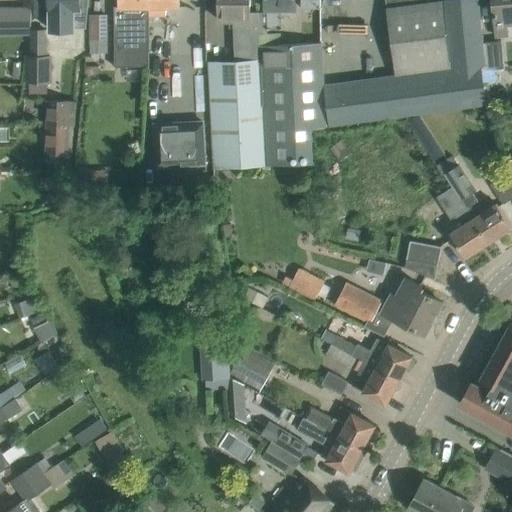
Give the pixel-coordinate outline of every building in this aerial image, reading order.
[(50,0),(50,31),(74,31),(74,15),(86,15),(85,29),(86,29),(88,0),(50,0)] [(118,0),(119,1),(114,1),(114,21),(114,26),(118,26),(118,52),(114,52),(114,63),(114,67),(149,67),(149,63),(149,30),(149,16),(148,0),(118,0)] [(179,0),(148,0),(149,16),(166,16),(166,7),(179,7),(179,1),(179,0)] [(258,14),(250,15),(249,0),(218,0),(219,19),(234,19),(235,61),(207,63),(212,168),(220,168),(265,165),(258,14)] [(259,12),(259,14),(258,14),(265,165),(313,162),(310,128),(412,114),(487,105),(483,81),(481,65),(484,65),(477,0),(386,0),(396,76),(324,85),(322,42),(302,43),(282,44),(282,32),(267,33),(267,29),(267,12),(259,12)] [(267,12),(267,29),(281,29),(281,8),(295,8),(294,0),(265,0),(265,8),(267,8),(267,12)] [(511,0),(491,0),(493,6),(494,26),(495,26),(496,37),(507,36),(506,25),(511,24),(511,0)] [(0,34),(30,34),(31,29),(31,8),(0,8),(0,34)] [(108,16),(90,16),(90,40),(108,40),(108,16)] [(47,29),(31,29),(30,34),(30,55),(25,55),(26,82),(52,82),(51,55),(47,55),(47,29)] [(504,68),(501,40),(486,41),(490,80),(503,78),(501,68),(504,68)] [(14,61),(12,78),(20,79),(21,62),(14,61)] [(23,88),(23,98),(34,98),(33,87),(23,88)] [(49,101),(48,124),(72,125),(75,125),(78,102),(64,101),(49,101)] [(154,125),(156,166),(204,164),(202,122),(154,125)] [(48,124),(47,152),(48,152),(47,169),(70,170),(72,125),(48,124)] [(450,156),(436,166),(442,176),(445,174),(457,166),(450,156)] [(511,157),(503,161),(506,174),(511,187),(511,157)] [(511,228),(501,211),(496,203),(485,210),(472,191),(476,189),(470,181),(459,164),(457,166),(445,174),(453,187),(489,242),(511,228)] [(91,171),(79,171),(79,184),(91,184),(91,171)] [(503,204),(511,197),(511,187),(506,174),(490,183),(503,204)] [(489,242),(453,187),(437,197),(451,219),(456,216),(462,225),(450,234),(465,257),(489,242)] [(435,278),(438,265),(442,247),(410,241),(407,258),(405,267),(435,278)] [(316,300),(318,295),(325,298),(331,287),(324,284),(324,282),(298,269),(293,279),(286,276),(282,283),(289,286),(316,300)] [(383,312),(406,324),(424,334),(442,302),(420,290),(422,287),(406,278),(396,296),(392,294),(383,312)] [(367,321),(378,299),(346,283),(335,304),(367,321)] [(210,314),(201,294),(182,302),(190,321),(210,314)] [(19,318),(36,313),(31,298),(14,303),(19,318)] [(511,323),(509,323),(507,326),(498,344),(500,345),(481,378),(483,379),(479,386),(471,382),(460,403),(494,422),(493,425),(511,434),(511,323)] [(388,343),(382,355),(371,349),(370,352),(327,330),(322,339),(331,343),(331,344),(399,380),(412,356),(388,343)] [(229,377),(227,336),(220,336),(202,338),(206,389),(229,388),(229,377)] [(399,380),(331,344),(326,353),(360,370),(358,373),(369,379),(362,392),(368,395),(386,404),(399,380)] [(276,363),(245,345),(230,375),(260,392),(276,363)] [(342,394),(349,381),(329,371),(322,383),(342,394)] [(244,386),(229,377),(229,388),(230,414),(246,424),(244,386)] [(0,393),(0,409),(5,406),(27,392),(20,381),(0,393)] [(0,423),(12,416),(5,406),(0,409),(0,455),(3,453),(0,447),(0,423)] [(316,424),(362,449),(375,425),(351,412),(343,427),(332,421),(330,424),(308,412),(305,418),(316,424)] [(100,417),(87,426),(94,437),(107,428),(100,417)] [(357,458),(362,449),(316,424),(310,436),(326,445),(321,455),(326,458),(325,460),(350,473),(352,469),(356,471),(361,460),(357,458)] [(280,427),(273,440),(301,457),(309,444),(280,427)] [(130,462),(113,431),(95,440),(113,472),(130,462)] [(301,457),(273,440),(263,457),(291,474),(301,457)] [(0,489),(7,485),(0,475),(0,471),(10,465),(9,463),(27,451),(20,441),(3,453),(0,455),(0,489)] [(12,479),(20,491),(64,460),(66,459),(59,448),(12,479)] [(511,454),(507,452),(500,448),(493,462),(489,470),(504,478),(500,486),(511,492),(511,454)] [(26,501),(32,498),(51,485),(52,486),(72,472),(64,460),(20,491),(26,501)] [(325,511),(334,503),(318,490),(303,477),(274,511),(325,511)] [(472,511),(475,507),(424,478),(408,509),(413,511),(472,511)] [(26,511),(20,503),(8,511),(7,511),(41,511),(39,509),(34,511),(26,511)]
